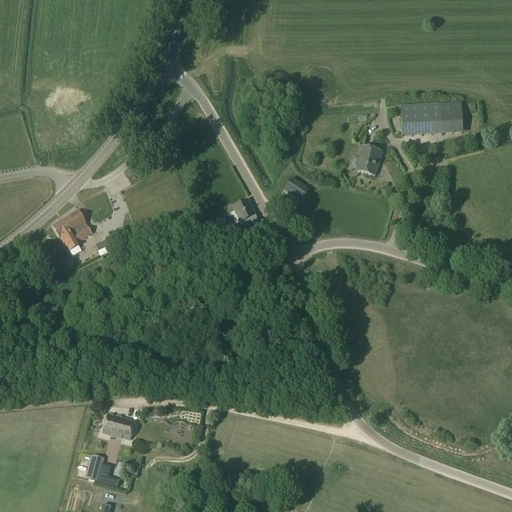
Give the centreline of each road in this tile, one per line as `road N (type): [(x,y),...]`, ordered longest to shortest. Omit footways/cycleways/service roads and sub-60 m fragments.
road 1 (unclassified): [(511,493),(366,431),(335,382),(291,256)]
road 2 (tertiary): [(0,250),(80,179),(165,63)]
road 3 (unclassified): [(291,256),(200,97),(165,63)]
road 4 (unclassified): [(511,289),(367,245),(329,244),(291,256)]
